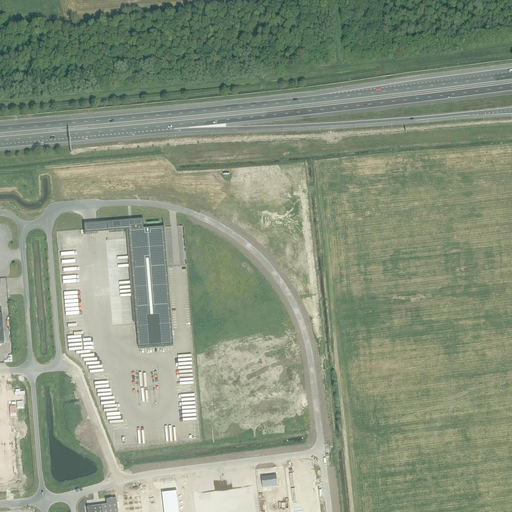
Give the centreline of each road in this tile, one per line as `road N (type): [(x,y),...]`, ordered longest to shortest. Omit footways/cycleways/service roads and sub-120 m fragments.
road 1 (motorway): [(511,74),(0,128)]
road 2 (unclassified): [(43,219),(63,206),(153,203),(207,219),(249,248),(280,281),(300,320),(321,452)]
road 3 (motorway): [(172,125),(511,88)]
road 4 (motorway): [(172,125),(337,124),(511,108)]
road 5 (unclassified): [(321,452),(117,475)]
road 6 (motorway): [(0,140),(172,125)]
road 7 (unknown): [(90,204),(117,361)]
road 8 (unclassified): [(59,366),(43,219)]
road 9 (unclassified): [(21,223),(31,369)]
road 10 (unknown): [(117,361),(159,363),(171,383),(162,416),(135,415),(122,402)]
road 11 (unclassified): [(31,369),(43,499)]
road 12 (unclassified): [(117,475),(77,376),(59,366)]
